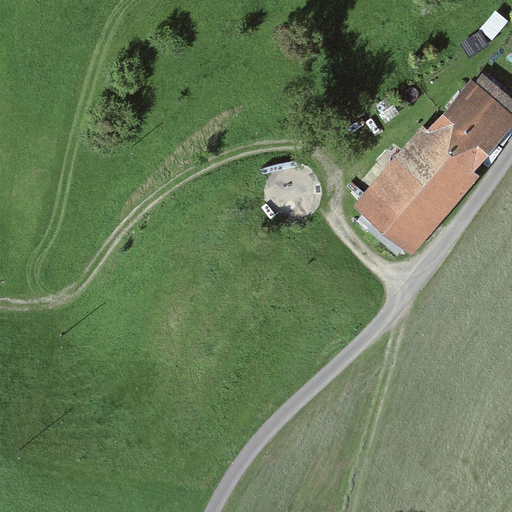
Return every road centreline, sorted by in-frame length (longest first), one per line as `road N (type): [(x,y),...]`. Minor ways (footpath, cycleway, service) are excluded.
road 1 (track): [(404,296),(336,222),(331,174),(315,148),(267,147),(204,165),(122,235),(82,288),(43,302),(0,304)]
road 2 (residential): [(214,511),(261,438),(391,312),(511,161)]
